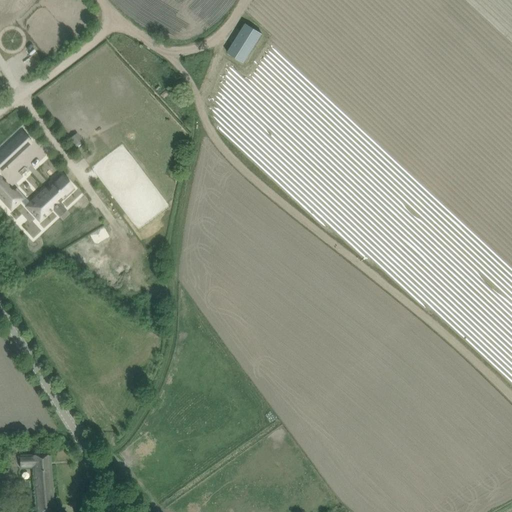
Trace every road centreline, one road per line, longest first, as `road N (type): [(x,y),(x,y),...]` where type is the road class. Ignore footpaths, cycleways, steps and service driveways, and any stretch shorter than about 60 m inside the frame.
road 1 (track): [(511,399),(449,334),(227,154),(162,49)]
road 2 (track): [(95,459),(129,438),(171,348),(174,251),(220,38)]
road 3 (unclassified): [(133,511),(0,305)]
road 4 (track): [(0,111),(118,24)]
